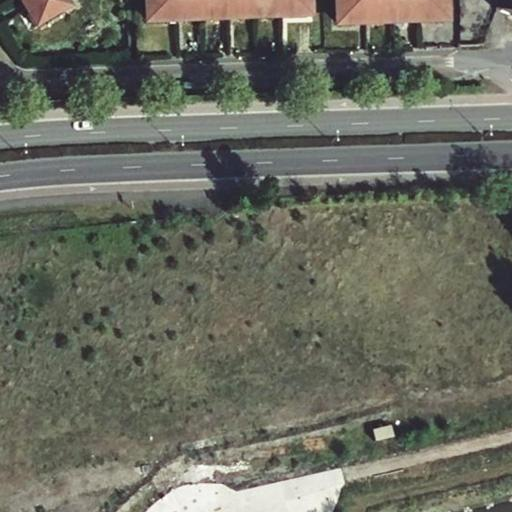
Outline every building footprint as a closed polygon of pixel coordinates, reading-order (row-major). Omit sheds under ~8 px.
[(62,0),(15,0),(32,28),(67,7),(62,0)] [(173,19),(172,0),(144,0),(145,20),(173,19)] [(197,0),(172,0),(173,19),(198,19),(197,0)] [(197,0),(198,19),(224,18),(223,0),(197,0)] [(223,0),(224,18),(251,17),(250,0),(223,0)] [(250,0),(251,17),(278,16),(277,0),(250,0)] [(277,0),(278,16),(305,15),(304,0),(277,0)] [(334,0),(334,23),(363,21),(362,0),(334,0)] [(362,0),(363,21),(388,21),(386,0),(362,0)] [(386,0),(388,21),(414,20),(413,0),(386,0)] [(413,0),(414,20),(443,18),(441,0),(413,0)] [(511,0),(494,0),(492,8),(511,16),(511,0)]
